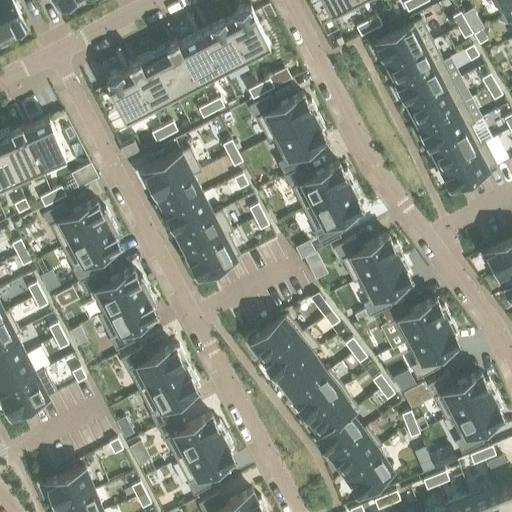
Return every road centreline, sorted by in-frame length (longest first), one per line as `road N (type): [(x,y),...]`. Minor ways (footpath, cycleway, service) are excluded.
road 1 (residential): [(58,55),(297,511)]
road 2 (residential): [(288,0),(380,185),(498,326),(511,357)]
